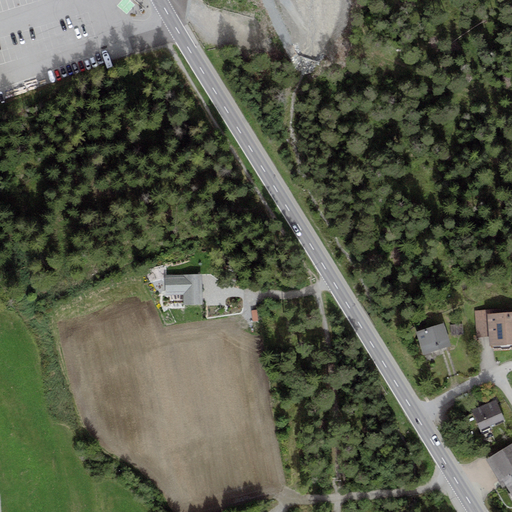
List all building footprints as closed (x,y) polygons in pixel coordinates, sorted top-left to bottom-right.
[(201,275),(164,276),(165,295),(182,294),(183,306),(202,305),(201,275)] [(496,311),(478,312),(479,327),(487,326),(489,349),(511,347),(511,314),(496,316),(496,311)] [(462,326),(449,327),(450,337),(463,336),(462,326)] [(442,327),(414,335),(421,357),(448,348),(442,327)] [(494,402),(470,412),(478,432),(502,422),(494,402)] [(511,446),(487,462),(511,503),(511,446)]
